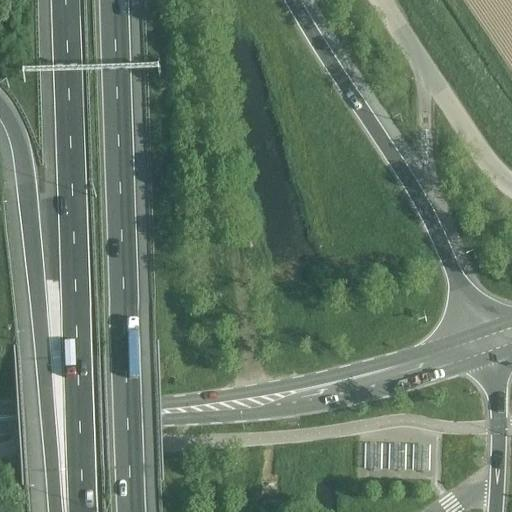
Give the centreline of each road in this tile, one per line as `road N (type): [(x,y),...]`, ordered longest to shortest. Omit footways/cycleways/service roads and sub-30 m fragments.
road 1 (motorway): [(135,511),(116,0)]
road 2 (motorway): [(65,0),(82,511)]
road 3 (primary): [(0,421),(279,400),(482,345)]
road 4 (motorway): [(0,108),(17,137),(29,213),(58,511)]
road 5 (motorway): [(482,345),(420,196),(290,0)]
road 6 (unclassified): [(511,188),(381,0)]
road 7 (motorway): [(495,511),(497,395),(482,345)]
